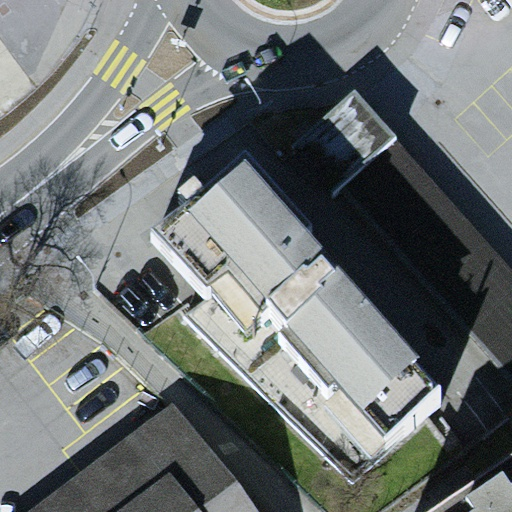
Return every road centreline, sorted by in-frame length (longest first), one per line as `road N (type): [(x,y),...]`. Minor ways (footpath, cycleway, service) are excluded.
road 1 (unclassified): [(0,216),(154,82),(202,20)]
road 2 (tertiary): [(202,20),(264,61),(301,64),(338,55),(369,35),(395,0)]
